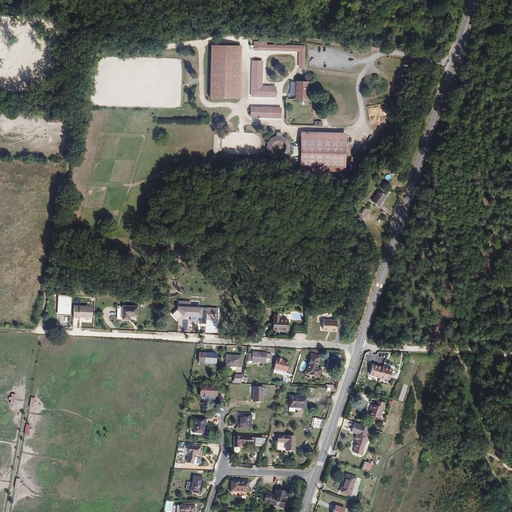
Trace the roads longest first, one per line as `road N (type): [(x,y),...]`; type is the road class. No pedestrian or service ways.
road 1 (secondary): [(474,0),(359,345)]
road 2 (unclassified): [(359,345),(35,329)]
road 3 (unclassified): [(5,511),(35,329)]
road 4 (track): [(359,345),(511,355)]
road 5 (secondary): [(359,345),(316,475)]
